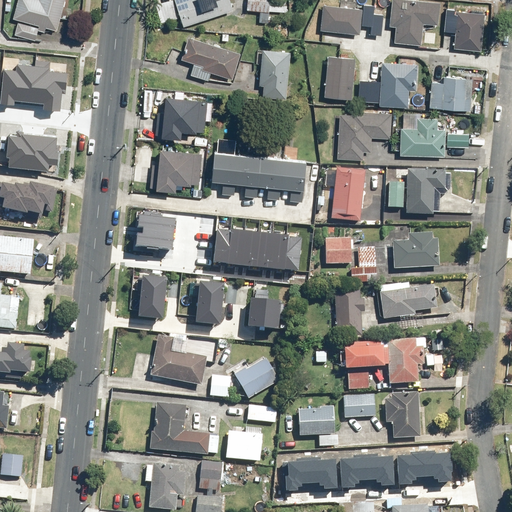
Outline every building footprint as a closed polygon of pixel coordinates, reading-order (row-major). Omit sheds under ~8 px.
[(18,0),(13,18),(58,30),(65,0),(18,0)] [(231,0),(176,0),(177,2),(181,15),(185,25),(235,9),(231,0)] [(269,13),(269,9),(288,11),(289,3),(270,1),(269,0),(247,0),(247,8),(262,9),(261,21),(269,22),(270,13),(269,13)] [(358,0),(342,0),(341,6),(324,4),(321,29),(361,33),(363,8),(358,7),(358,0)] [(441,1),(427,0),(393,0),(391,25),(397,26),(395,41),(423,44),(424,22),(439,23),(441,1)] [(179,17),(176,5),(166,7),(165,2),(157,4),(161,21),(179,17)] [(371,34),(383,34),(383,15),(374,15),(374,4),(364,3),(363,24),(372,24),(371,34)] [(482,49),(484,13),(457,11),(457,14),(446,13),(445,31),(456,32),(455,47),(482,49)] [(17,23),(14,34),(35,40),(38,28),(17,23)] [(189,35),(182,58),(194,61),(190,73),(209,79),(212,71),(234,78),(243,51),(189,35)] [(291,51),(262,50),(261,85),(264,86),(263,97),(289,98),(291,51)] [(353,95),(356,57),(328,55),(326,94),(353,95)] [(417,89),(418,62),(383,61),(381,104),(409,106),(410,89),(417,89)] [(3,69),(0,97),(0,105),(14,107),(15,103),(41,106),(41,110),(61,112),(63,94),(66,94),(68,74),(48,72),(48,64),(37,63),(37,68),(17,66),(16,71),(3,69)] [(432,80),(430,106),(472,110),(474,87),(470,87),(470,77),(444,76),(443,81),(432,80)] [(208,99),(167,94),(165,111),(160,110),(157,134),(182,138),(183,130),(204,132),(208,99)] [(363,151),(368,151),(367,165),(388,167),(389,149),(372,148),(373,137),(392,138),(393,113),(352,110),(351,114),(341,113),(338,158),(362,160),(363,151)] [(419,111),(403,111),(401,154),(446,156),(447,130),(438,130),(439,117),(419,117),(419,111)] [(470,134),(448,132),(447,145),(469,147),(470,134)] [(9,135),(7,157),(11,157),(11,167),(50,171),(50,165),(55,165),(58,136),(16,133),(15,136),(9,135)] [(202,152),(161,147),(159,165),(153,164),(151,187),(178,191),(179,181),(199,183),(202,152)] [(215,153),(213,180),(304,187),(307,160),(215,153)] [(360,221),(364,170),(337,168),(333,219),(360,221)] [(434,213),(440,213),(441,194),(445,194),(446,172),(409,170),(407,214),(433,216),(434,213)] [(0,176),(0,203),(45,216),(52,190),(0,176)] [(404,207),(405,182),(389,181),(388,207),(404,207)] [(138,216),(135,245),(173,249),(175,220),(138,216)] [(212,223),(192,222),(192,225),(191,243),(211,244),(212,223)] [(218,228),(214,259),(298,269),(302,238),(218,228)] [(409,240),(394,240),(394,268),(437,268),(437,237),(434,237),(433,233),(409,234),(409,240)] [(0,236),(0,271),(29,274),(32,240),(0,236)] [(351,237),(325,237),(326,265),(351,264),(351,237)] [(376,248),(359,248),(360,267),(353,267),(353,281),(377,281),(376,248)] [(143,274),(139,313),(163,315),(167,276),(143,274)] [(200,281),(196,320),(220,323),(224,283),(200,281)] [(439,308),(435,285),(411,289),(409,282),(399,284),(400,290),(381,293),(386,319),(401,317),(403,331),(424,327),(422,311),(439,308)] [(0,283),(0,325),(14,327),(16,285),(0,283)] [(366,311),(365,299),(362,300),(361,285),(334,287),(337,335),(361,333),(360,312),(366,311)] [(252,297),(247,325),(276,329),(281,301),(252,297)] [(203,383),(206,362),(213,364),(215,347),(180,341),(178,353),(173,352),(175,340),(159,337),(153,375),(203,383)] [(395,341),(391,341),(391,382),(420,382),(420,366),(422,366),(422,347),(417,347),(417,339),(395,338),(395,341)] [(374,342),(357,342),(357,346),(355,346),(355,348),(346,348),(347,367),(385,367),(385,364),(388,364),(388,345),(374,345),(374,342)] [(22,371),(29,372),(31,352),(24,352),(25,344),(9,343),(8,352),(0,350),(0,375),(21,378),(22,371)] [(267,356),(235,374),(249,398),(280,380),(267,356)] [(371,371),(349,370),(348,389),(370,390),(371,371)] [(232,377),(212,375),(210,396),(230,398),(232,377)] [(0,389),(0,422),(8,423),(11,391),(0,389)] [(419,392),(391,392),(391,399),(387,399),(388,424),(394,423),(394,438),(420,437),(419,392)] [(375,395),(344,396),(345,418),(375,417),(375,395)] [(211,433),(184,432),(185,404),(157,403),(156,431),(152,431),(151,449),(220,452),(221,436),(211,436),(211,433)] [(248,406),(247,420),(277,421),(278,408),(248,406)] [(322,409),(300,409),(300,435),(335,434),(335,406),(322,406),(322,409)] [(260,461),(262,428),(246,427),(246,432),(229,431),(227,458),(260,461)] [(337,437),(319,437),(319,446),(337,446),(337,437)] [(399,455),(400,485),(453,482),(452,453),(399,455)] [(23,455),(6,454),(5,476),(22,476),(23,455)] [(339,456),(340,486),(394,484),(392,454),(339,456)] [(283,461),(284,491),(337,489),(336,459),(283,461)] [(223,463),(202,462),(200,489),(221,490),(223,463)] [(184,495),(186,472),(182,472),(183,465),(154,463),(154,466),(148,465),(146,482),(153,483),(151,508),(177,510),(178,495),(184,495)] [(222,511),(223,497),(197,496),(196,511),(222,511)] [(374,511),(375,501),(353,501),(352,511),(374,511)]
